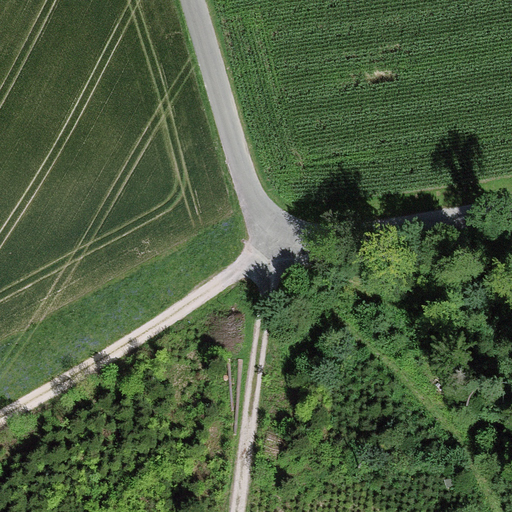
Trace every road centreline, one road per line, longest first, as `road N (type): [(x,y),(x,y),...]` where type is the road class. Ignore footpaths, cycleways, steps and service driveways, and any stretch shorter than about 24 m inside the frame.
road 1 (track): [(0,415),(287,234),(266,301),(238,511)]
road 2 (unclassified): [(183,0),(248,200),(287,234),(321,238),(511,209)]
